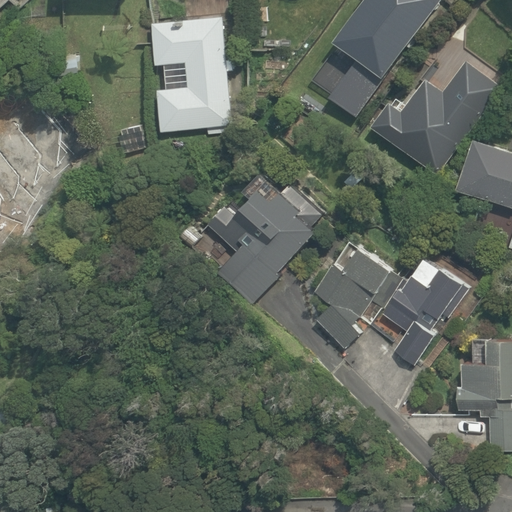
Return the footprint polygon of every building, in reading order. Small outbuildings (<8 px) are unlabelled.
[(438,10),(423,0),(372,0),(343,41),(391,75),(438,10)] [(158,67),(160,67),(161,79),(158,80),(159,101),(164,101),(165,131),(235,129),(231,21),(157,23),(158,67)] [(409,104),(400,98),(379,127),(443,172),(495,100),(458,73),(443,94),(425,82),(409,104)] [(0,214),(2,216),(5,208),(9,200),(2,196),(33,129),(0,114),(0,268),(12,245),(0,239),(0,214)] [(511,147),(484,138),(467,190),(511,205),(511,147)] [(253,188),(260,195),(238,216),(231,208),(208,229),(235,258),(214,277),(243,309),(327,234),(271,172),(253,188)] [(346,345),(360,339),(361,318),(399,269),(359,239),(319,291),(319,324),(346,345)] [(388,311),(409,330),(394,346),(416,365),(479,292),(475,288),(436,255),(388,311)] [(480,363),(473,362),(470,382),(467,408),(482,410),(482,418),(495,419),(491,448),(511,449),(511,335),(500,334),(483,333),(480,363)] [(334,511),(355,511),(350,502),(334,511)]
